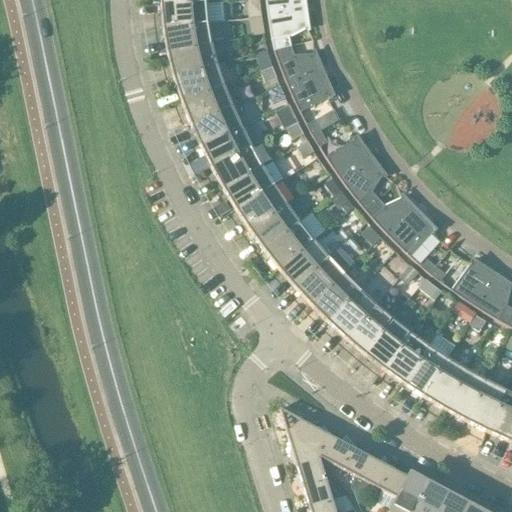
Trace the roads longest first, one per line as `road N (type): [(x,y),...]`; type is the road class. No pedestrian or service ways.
road 1 (tertiary): [(153,511),(89,293),(28,0)]
road 2 (residential): [(276,336),(207,250),(155,159),(132,96),(118,0)]
road 3 (residential): [(511,496),(355,404),(276,336)]
road 4 (residential): [(272,511),(238,400),(245,375),(276,336)]
